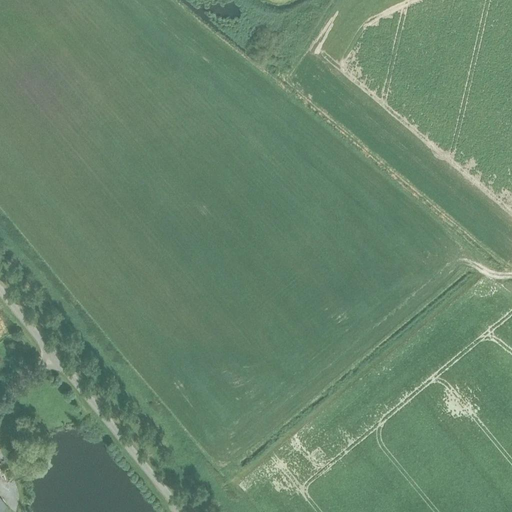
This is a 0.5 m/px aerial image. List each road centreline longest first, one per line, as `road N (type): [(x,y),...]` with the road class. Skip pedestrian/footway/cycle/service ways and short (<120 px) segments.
road 1 (track): [(0,228),(234,511)]
road 2 (tertiary): [(182,511),(0,290)]
